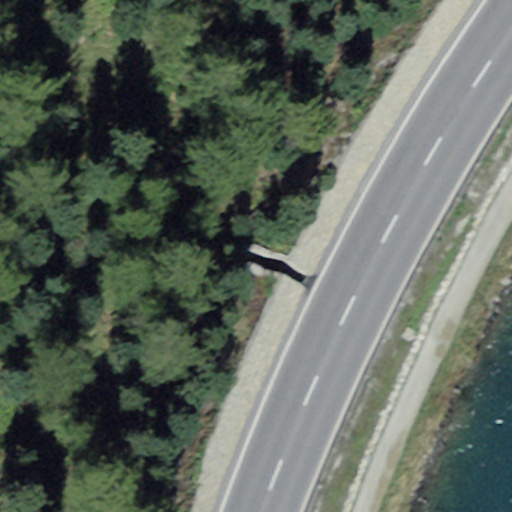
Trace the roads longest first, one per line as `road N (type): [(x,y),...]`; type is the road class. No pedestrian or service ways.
road 1 (primary): [(263,511),(369,250),(511,31)]
road 2 (track): [(367,511),(471,271),(511,207)]
